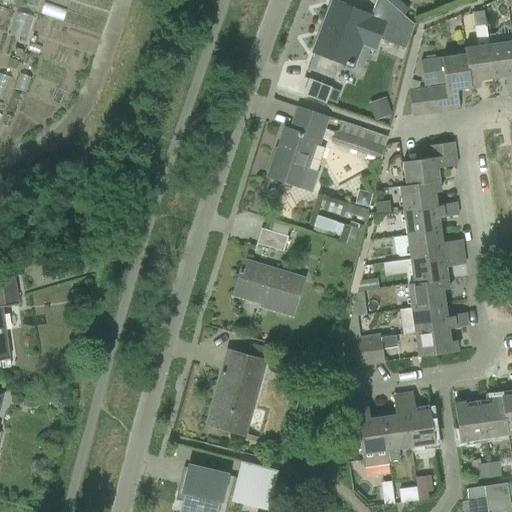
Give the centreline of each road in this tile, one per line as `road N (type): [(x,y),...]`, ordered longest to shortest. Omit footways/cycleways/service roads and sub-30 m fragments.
road 1 (residential): [(119,511),(197,231),(278,0)]
road 2 (residential): [(483,330),(464,173),(467,119)]
road 3 (residential): [(437,376),(453,491),(438,511)]
